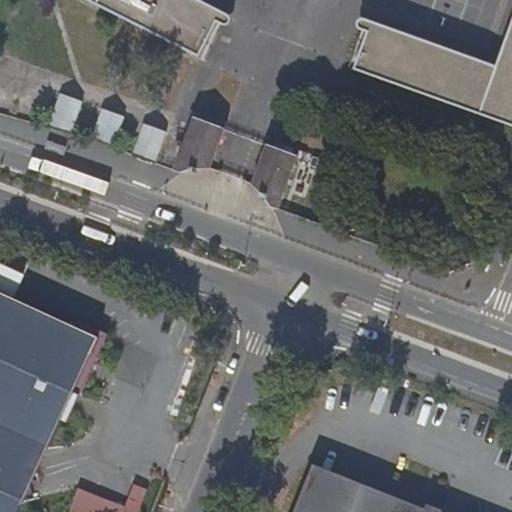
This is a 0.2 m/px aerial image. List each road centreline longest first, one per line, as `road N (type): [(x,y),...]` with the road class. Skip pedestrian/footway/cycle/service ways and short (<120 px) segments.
road 1 (secondary): [(294,264),(0,155)]
road 2 (secondary): [(0,199),(278,299)]
road 3 (secondary): [(278,299),(511,386)]
road 4 (residential): [(206,511),(278,299)]
road 5 (secondary): [(496,338),(294,264)]
